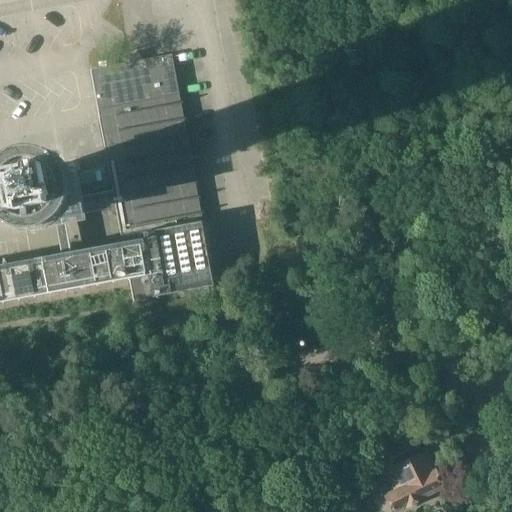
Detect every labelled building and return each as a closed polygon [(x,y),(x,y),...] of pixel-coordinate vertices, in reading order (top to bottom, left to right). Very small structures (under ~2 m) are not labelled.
[(0,303),(130,279),(134,302),(216,287),(215,283),(211,262),(173,55),(130,63),(108,67),(107,61),(99,63),(100,69),(91,70),(100,119),(101,119),(114,190),(69,199),(72,217),(117,209),(124,244),(21,262),(0,266),(0,303)] [(68,192),(69,192),(65,171),(58,172),(58,169),(54,170),(54,173),(48,174),(48,173),(26,177),(27,183),(25,183),(26,188),(28,187),(29,194),(28,194),(32,216),(39,214),(39,217),(43,216),(44,223),(57,220),(57,221),(67,219),(67,218),(72,217),(69,199),(68,192)] [(319,311),(311,312),(313,319),(320,318),(319,311)] [(441,398),(434,406),(430,409),(437,415),(441,412),(442,412),(448,405),(445,402),(441,398)] [(421,457),(414,461),(407,448),(382,461),(398,492),(387,497),(394,511),(443,487),(431,464),(426,467),(421,457)]
